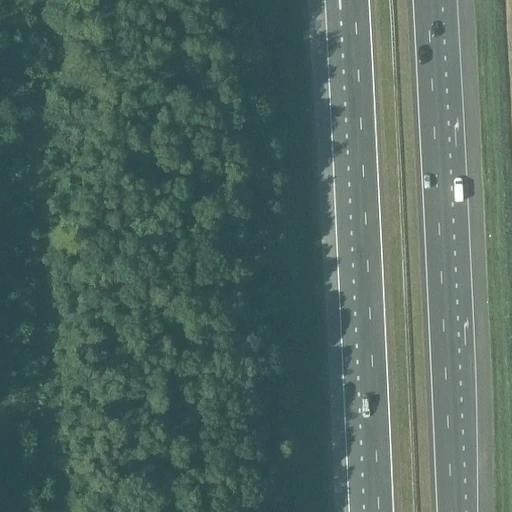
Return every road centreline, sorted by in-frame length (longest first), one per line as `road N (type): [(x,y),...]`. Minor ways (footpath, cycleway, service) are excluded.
road 1 (motorway): [(450,511),(426,0)]
road 2 (motorway): [(354,9),(376,511)]
